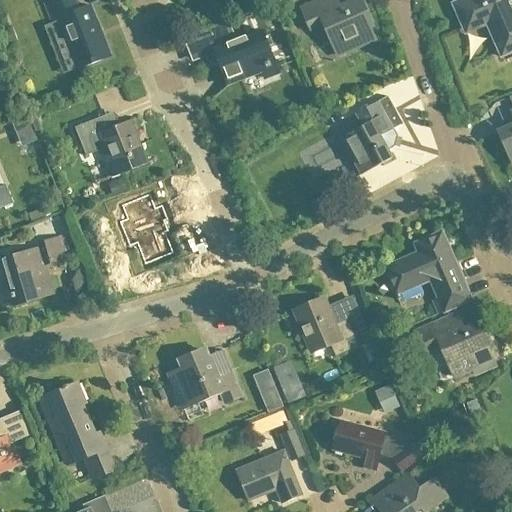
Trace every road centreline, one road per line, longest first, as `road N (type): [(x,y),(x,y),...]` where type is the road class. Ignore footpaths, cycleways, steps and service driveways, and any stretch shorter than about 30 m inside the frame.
road 1 (residential): [(249,283),(129,0)]
road 2 (residential): [(453,181),(429,183),(249,283)]
road 3 (residential): [(177,511),(100,330)]
road 4 (residential): [(453,181),(401,0)]
road 5 (residential): [(249,283),(100,330)]
